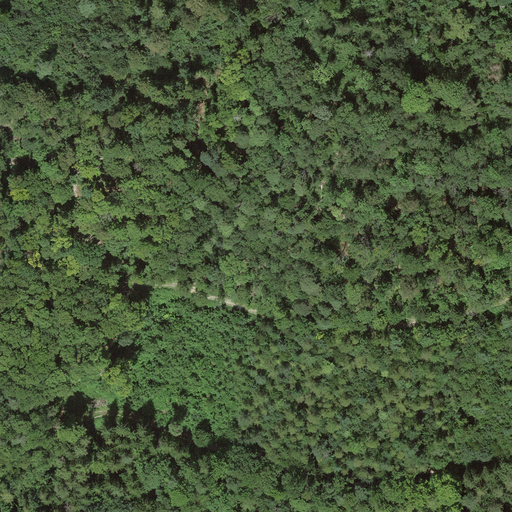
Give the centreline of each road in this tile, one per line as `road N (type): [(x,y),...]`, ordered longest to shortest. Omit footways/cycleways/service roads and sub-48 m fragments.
road 1 (track): [(511,451),(436,470),(328,471),(239,454),(115,414),(91,414),(0,451)]
road 2 (track): [(511,300),(404,327),(336,329),(199,295)]
road 3 (track): [(0,339),(38,333),(109,294),(142,288),(199,295)]
road 4 (track): [(128,291),(0,265)]
